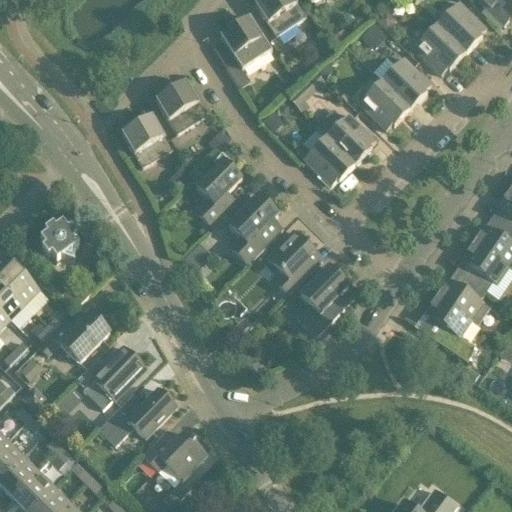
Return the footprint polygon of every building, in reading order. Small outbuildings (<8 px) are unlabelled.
[(276,41),(305,22),(290,0),(263,0),(253,7),(276,41)] [(511,26),(511,25),(511,0),(478,0),(476,3),(503,31),(509,24),(511,26)] [(436,29),(465,58),(482,42),(480,40),(486,34),(458,6),(436,29)] [(385,16),(377,25),(385,33),(394,25),(385,16)] [(225,72),(239,94),(250,87),(242,74),(271,56),(249,21),(238,28),(236,25),(232,25),(230,27),(229,30),(229,33),(219,40),(235,65),(225,72)] [(374,28),(361,40),(370,49),(382,36),(374,28)] [(449,75),(465,58),(436,29),(413,52),(441,79),(447,73),(449,75)] [(344,32),(336,37),(340,44),(348,39),(344,32)] [(403,62),(381,85),(410,114),(426,98),(424,96),(431,90),(403,62)] [(328,67),(318,75),(325,82),(334,74),(328,67)] [(304,77),(301,72),(295,71),(290,74),(296,83),(304,77)] [(176,139),(206,121),(185,85),(174,92),(172,89),(168,89),(167,90),(164,94),(165,97),(155,104),(176,139)] [(393,131),(410,114),(381,85),(358,108),(386,135),(392,129),(393,131)] [(304,89),(289,103),(302,117),(309,111),(303,106),(312,98),(304,89)] [(355,170),(371,153),(369,152),(375,145),(348,118),(341,125),(333,116),(316,133),(325,141),(355,170)] [(264,127),(271,135),(281,125),(274,118),(264,127)] [(142,173),(172,155),(151,119),(141,125),(138,123),(135,123),(132,124),(131,127),(132,131),(121,137),(142,173)] [(219,156),(231,143),(221,134),(209,146),(219,156)] [(338,186),(355,170),(325,141),(303,163),(330,191),(337,185),(338,186)] [(222,165),(195,192),(207,203),(194,215),(211,232),(230,212),(221,204),(241,184),(222,165)] [(169,184),(180,195),(193,181),(181,170),(169,184)] [(511,195),(510,194),(497,212),(502,215),(495,224),(511,235),(511,195)] [(257,200),(228,230),(241,243),(231,253),(248,269),(267,250),(258,240),(273,224),(277,220),(257,200)] [(511,235),(495,224),(489,233),(485,230),(473,248),(508,272),(511,274),(511,235)] [(46,239),(39,245),(45,252),(41,254),(47,263),(51,260),(56,267),(59,264),(73,266),(74,253),(78,250),(73,243),(77,240),(70,232),(67,235),(62,228),(55,233),(52,230),(44,236),(46,239)] [(299,271),(313,256),(293,235),(266,262),(286,282),(278,290),(288,299),(307,279),(299,271)] [(508,272),(473,248),(461,265),(465,268),(459,277),(486,296),(492,287),(496,289),(508,272)] [(0,281),(0,285),(24,310),(39,295),(13,269),(0,281)] [(299,299),(310,310),(296,323),(315,342),(349,308),(339,299),(348,290),(328,271),(299,299)] [(486,296),(459,277),(452,286),(448,283),(436,301),(471,325),(478,329),(490,312),(480,305),(486,296)] [(0,314),(10,324),(24,310),(0,285),(0,314)] [(76,313),(90,299),(86,295),(64,292),(63,298),(60,302),(70,313),(73,310),(76,313)] [(471,325),(436,301),(424,319),(428,321),(419,334),(467,367),(473,352),(459,343),(471,325)] [(0,334),(10,324),(0,314),(0,334)] [(59,348),(79,368),(109,337),(89,317),(68,338),(60,330),(38,352),(46,361),(59,348)] [(54,321),(45,330),(51,337),(60,327),(54,321)] [(45,330),(36,340),(42,346),(51,337),(45,330)] [(235,347),(243,339),(235,330),(226,338),(235,347)] [(418,362),(424,353),(408,342),(402,351),(418,362)] [(12,355),(19,362),(28,353),(21,346),(12,355)] [(93,368),(76,385),(84,393),(84,394),(104,414),(112,405),(145,372),(124,352),(105,371),(101,375),(93,368)] [(10,371),(19,362),(12,355),(3,364),(10,371)] [(263,377),(257,365),(244,372),(250,384),(263,377)] [(21,402),(33,415),(46,402),(33,390),(21,402)] [(8,391),(0,398),(0,400),(5,406),(14,397),(8,391)] [(125,406),(98,434),(115,451),(134,432),(145,443),(176,412),(157,393),(134,416),(125,406)] [(58,425),(78,405),(68,395),(48,416),(58,425)] [(16,419),(25,428),(31,422),(21,413),(16,419)] [(40,431),(31,422),(25,428),(34,437),(40,431)] [(171,511),(191,492),(182,483),(206,460),(183,437),(168,452),(160,444),(143,461),(174,491),(162,503),(171,511)] [(46,449),(55,458),(61,452),(52,443),(46,449)] [(7,445),(0,452),(0,483),(23,460),(7,445)] [(70,461),(61,452),(55,458),(64,467),(70,461)] [(23,460),(0,483),(0,491),(11,502),(38,475),(23,460)] [(77,479),(86,488),(92,482),(83,473),(77,479)] [(38,475),(11,502),(21,511),(32,511),(54,491),(38,475)] [(101,491),(92,482),(86,488),(95,497),(101,491)] [(54,491),(32,511),(62,511),(69,506),(54,491)] [(399,511),(456,511),(434,496),(422,511),(408,511),(403,508),(399,511)]
